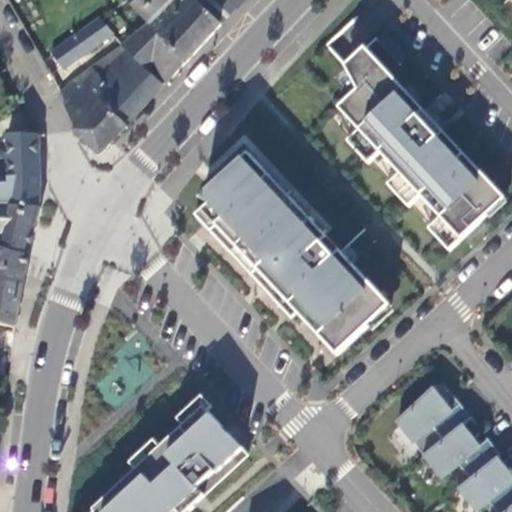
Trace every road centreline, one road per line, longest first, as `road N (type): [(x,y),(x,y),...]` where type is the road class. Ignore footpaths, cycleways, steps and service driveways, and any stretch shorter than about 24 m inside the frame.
road 1 (secondary): [(27,511),(53,325),(74,262),(106,207)]
road 2 (residential): [(314,438),(106,207)]
road 3 (secondary): [(106,207),(293,0)]
road 4 (residential): [(0,19),(74,165),(106,207)]
road 5 (residential): [(314,438),(445,321)]
road 6 (residential): [(414,0),(511,105)]
